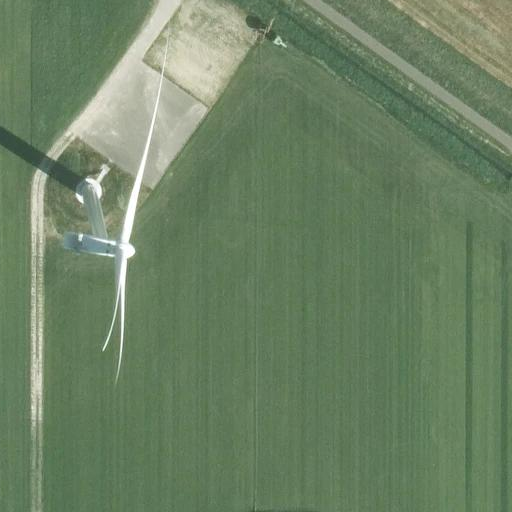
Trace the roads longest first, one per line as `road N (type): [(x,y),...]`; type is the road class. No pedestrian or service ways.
road 1 (track): [(71,134),(41,171),(38,189),(36,511)]
road 2 (unclassified): [(511,148),(307,0)]
